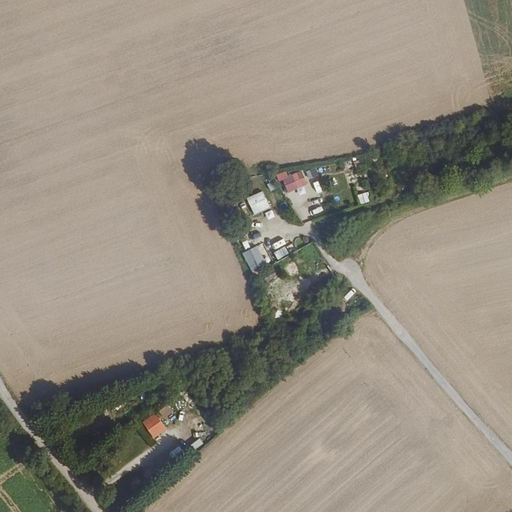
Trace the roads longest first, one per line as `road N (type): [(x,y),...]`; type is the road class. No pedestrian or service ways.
road 1 (track): [(347,270),(511,466)]
road 2 (track): [(0,395),(93,511)]
